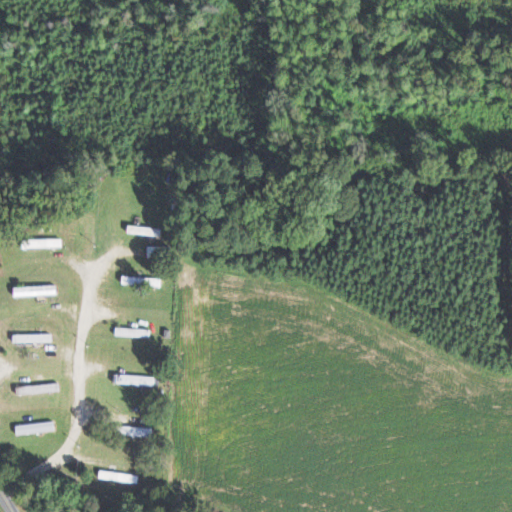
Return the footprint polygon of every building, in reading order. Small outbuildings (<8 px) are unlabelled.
[(150,256),(173,257),(173,246),(150,245),(150,256)] [(60,285),(15,287),(16,296),(60,294),(60,285)] [(16,343),(55,342),(55,334),(16,334),(16,343)] [(159,376),(117,374),(117,384),(158,386),(159,376)] [(19,426),(20,435),(58,430),(56,420),(19,426)] [(155,427),(124,426),(123,435),(155,437),(155,427)]
